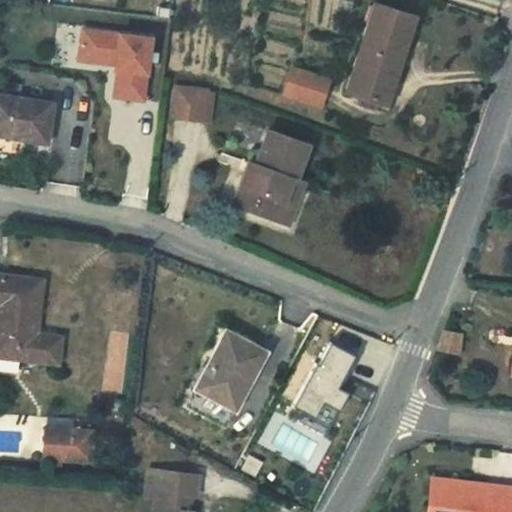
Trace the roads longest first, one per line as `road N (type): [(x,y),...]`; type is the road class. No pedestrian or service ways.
road 1 (residential): [(0,200),(143,225),(423,333)]
road 2 (unclassified): [(423,333),(511,81)]
road 3 (residential): [(392,409),(511,424)]
